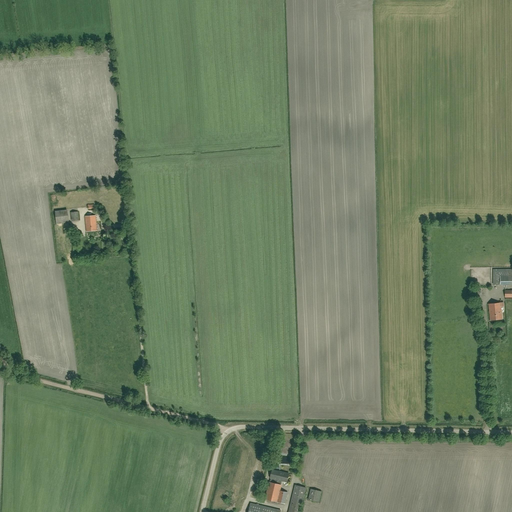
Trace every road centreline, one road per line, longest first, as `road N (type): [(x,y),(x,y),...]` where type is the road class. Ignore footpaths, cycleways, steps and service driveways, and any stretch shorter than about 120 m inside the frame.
road 1 (unclassified): [(202,511),(221,438),(238,427),(487,432)]
road 2 (track): [(228,431),(19,375),(0,358)]
road 3 (unknown): [(131,254),(146,407)]
